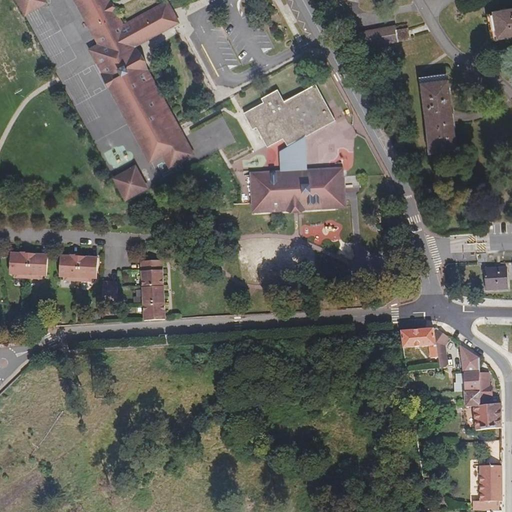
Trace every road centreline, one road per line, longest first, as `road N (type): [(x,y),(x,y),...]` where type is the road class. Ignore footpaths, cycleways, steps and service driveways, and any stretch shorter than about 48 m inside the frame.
road 1 (unclassified): [(3,363),(83,332),(440,310)]
road 2 (tertiary): [(440,310),(415,212),(304,0)]
road 3 (tertiary): [(511,511),(505,367),(440,310)]
road 4 (residential): [(0,231),(148,238)]
